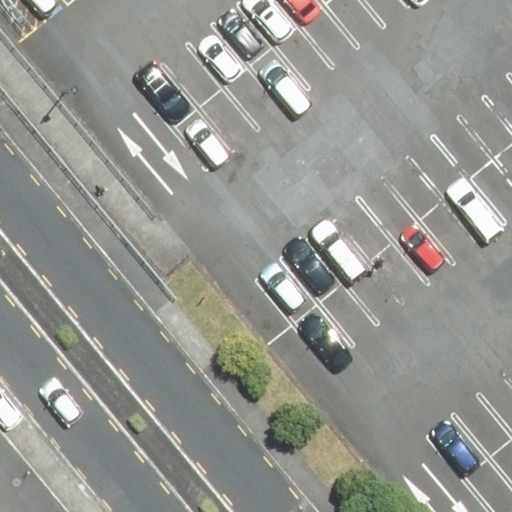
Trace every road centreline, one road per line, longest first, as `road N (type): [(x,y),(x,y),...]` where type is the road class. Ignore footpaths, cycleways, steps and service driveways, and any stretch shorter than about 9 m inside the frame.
road 1 (unclassified): [(0,170),(278,511)]
road 2 (unclassified): [(164,511),(0,316)]
